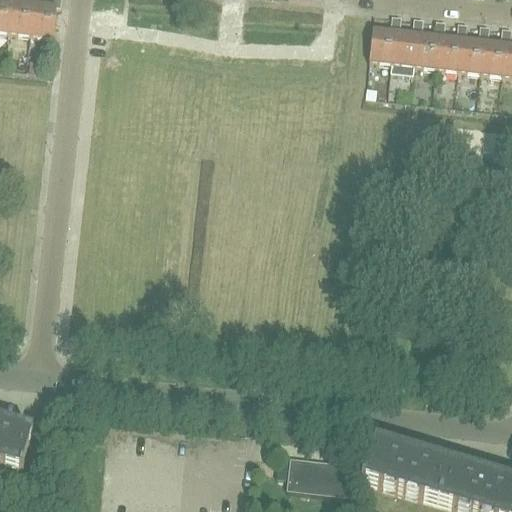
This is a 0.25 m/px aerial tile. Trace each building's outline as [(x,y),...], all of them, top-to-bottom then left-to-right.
[(11,7),(15,8),(15,0),(6,0),(6,7),(0,6),(0,38),(7,40),(11,7)] [(11,7),(7,40),(29,42),(33,10),(37,10),(37,0),(28,0),(28,9),(15,8),(11,7)] [(33,10),(29,42),(52,44),(55,13),(59,13),(60,0),(51,0),(50,12),(37,10),(33,10)] [(286,0),(286,5),(319,9),(320,0),(286,0)] [(390,70),(394,38),(398,39),(400,23),(390,22),(388,38),(371,36),(368,68),(390,70)] [(422,26),(412,25),(410,40),(398,39),(394,38),(390,70),(389,79),(411,82),(412,73),(416,41),(420,41),(422,26)] [(416,41),(412,73),(434,75),(438,44),(442,44),(444,29),(434,27),(432,43),(420,41),(416,41)] [(456,78),(460,46),(464,47),(464,46),(466,31),(456,30),(454,45),(442,44),(438,44),(434,75),(456,78)] [(478,80),(482,49),(486,49),(488,34),(478,32),(476,47),(464,46),(464,47),(460,46),(456,78),(478,80)] [(500,83),(504,51),(508,52),(508,51),(509,36),(500,35),(498,50),(486,49),(482,49),(478,80),(500,83)] [(511,83),(511,51),(508,51),(508,52),(504,51),(500,83),(511,83)] [(240,66),(241,102),(337,99),(336,63),(240,66)] [(0,472),(21,479),(22,472),(21,472),(31,439),(0,430),(0,472)] [(359,488),(436,511),(447,471),(417,462),(418,458),(406,455),(405,459),(372,449),(362,483),(361,482),(359,488)] [(347,504),(351,473),(289,466),(285,497),(347,504)] [(479,481),(447,471),(436,511),(440,511),(511,511),(511,490),(491,484),(492,480),(480,477),(479,481)]
